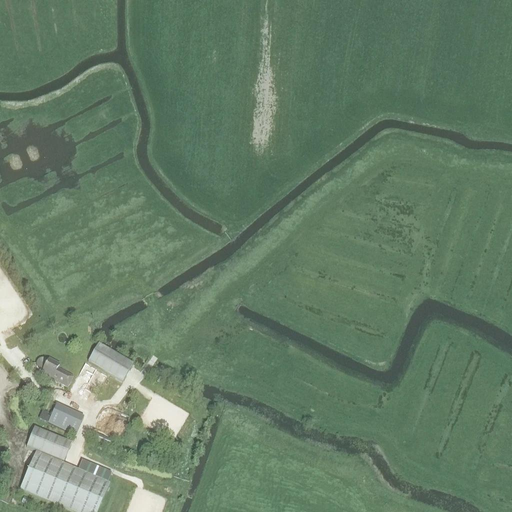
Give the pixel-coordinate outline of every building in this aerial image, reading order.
[(98,345),(87,362),(122,383),(133,365),(98,345)] [(39,371),(42,372),(41,374),(48,378),(67,388),(73,378),(57,369),(59,365),(49,360),(48,362),(45,360),(43,359),(40,360),(38,361),(37,363),(36,365),(37,367),(38,369),(39,371)] [(78,393),(93,369),(86,365),(72,390),(78,393)] [(47,425),(75,437),(83,418),(56,405),(47,425)] [(34,429),(26,448),(64,463),(71,444),(34,429)] [(112,441),(90,431),(87,438),(109,448),(112,441)] [(131,447),(135,434),(130,433),(126,445),(131,447)] [(36,453),(20,491),(69,511),(97,511),(110,485),(108,484),(78,471),(36,453)]
